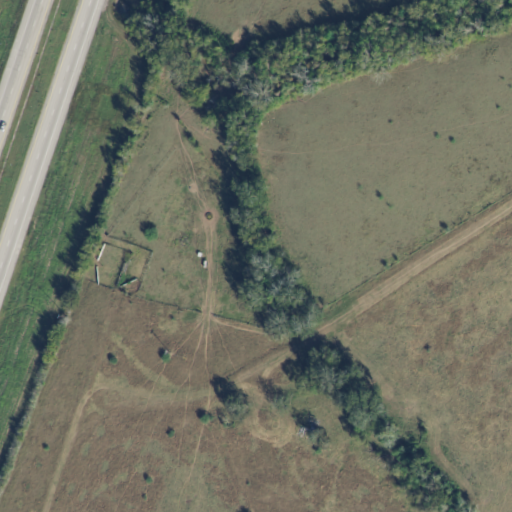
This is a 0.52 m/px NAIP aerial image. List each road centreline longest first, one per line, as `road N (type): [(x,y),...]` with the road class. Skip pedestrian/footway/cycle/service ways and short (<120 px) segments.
road 1 (trunk): [(0,268),(91,0)]
road 2 (trunk): [(41,0),(0,122)]
